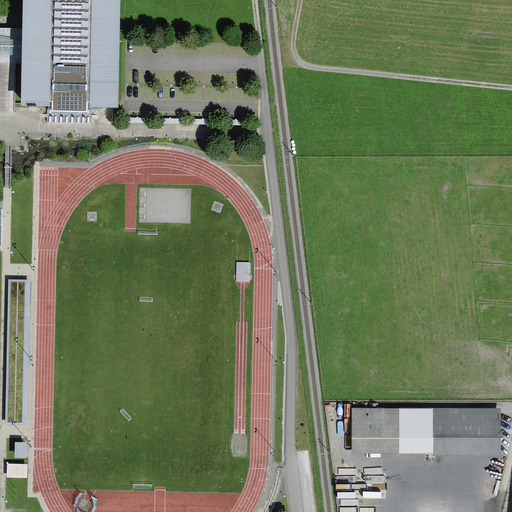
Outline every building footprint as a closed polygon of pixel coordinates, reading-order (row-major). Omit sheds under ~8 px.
[(22,0),(22,16),(22,26),(21,61),(21,100),(50,100),(50,109),(88,109),(89,101),(118,101),(119,0),(22,0)] [(0,60),(4,60),(15,61),(21,61),(22,26),(0,25),(0,60)] [(31,278),(8,278),(5,422),(28,422),(31,278)] [(433,451),(433,406),(351,407),(352,451),(433,451)] [(433,451),(433,454),(500,454),(500,406),(433,406),(433,451)] [(28,439),(15,440),(14,457),(27,457),(28,439)] [(28,463),(6,462),(6,477),(27,477),(28,463)]
